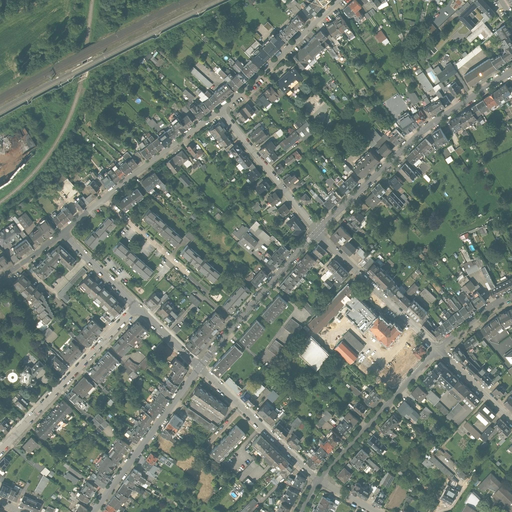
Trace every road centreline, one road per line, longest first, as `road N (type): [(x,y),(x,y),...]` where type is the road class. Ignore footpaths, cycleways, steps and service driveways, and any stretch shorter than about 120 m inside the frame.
road 1 (tertiary): [(317,231),(423,131),(511,71)]
road 2 (residential): [(0,451),(136,306)]
road 3 (tertiary): [(199,367),(317,231)]
road 4 (tertiary): [(93,511),(199,367)]
road 5 (residential): [(437,349),(317,480)]
road 6 (residential): [(437,349),(317,231)]
road 7 (residential): [(199,367),(317,480)]
road 8 (residential): [(219,110),(339,0)]
road 9 (residential): [(317,231),(219,110)]
road 10 (residential): [(103,200),(219,110)]
road 11 (residential): [(103,200),(207,292)]
